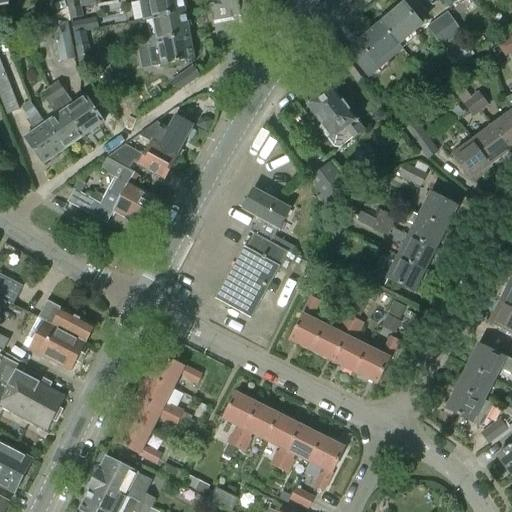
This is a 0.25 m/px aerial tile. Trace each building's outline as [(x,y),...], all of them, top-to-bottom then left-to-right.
[(0,0),(0,8),(9,6),(7,0),(0,0)] [(81,7),(79,0),(73,0),(66,2),(68,10),(81,7)] [(182,0),(138,0),(143,22),(153,20),(185,14),(182,0)] [(404,6),(381,25),(398,46),(422,27),(404,6)] [(83,16),(81,7),(68,10),(70,19),(83,16)] [(446,13),(437,20),(451,39),(461,32),(446,13)] [(157,38),(146,40),(147,46),(190,38),(185,14),(153,20),(157,38)] [(97,18),(72,23),(75,33),(99,28),(97,18)] [(451,39),(437,20),(427,28),(441,46),(451,39)] [(53,25),(60,63),(74,60),(67,23),(53,25)] [(381,25),(347,53),(363,72),(373,63),(375,65),(398,46),(381,25)] [(190,38),(147,46),(152,69),(194,60),(190,38)] [(91,56),(89,45),(76,48),(78,58),(91,56)] [(467,48),(458,54),(465,64),(474,58),(467,48)] [(108,61),(106,52),(91,56),(78,58),(81,67),(93,64),(108,61)] [(0,96),(7,115),(19,111),(0,62),(0,96)] [(193,66),(181,75),(188,85),(201,77),(193,66)] [(97,75),(89,80),(98,92),(105,87),(97,75)] [(59,83),(50,89),(83,137),(103,124),(85,97),(74,105),(59,83)] [(324,128),(321,130),(335,148),(340,149),(353,139),(355,142),(366,134),(331,88),(307,106),(324,128)] [(479,112),(469,98),(462,88),(455,93),(472,117),(479,112)] [(50,89),(41,95),(57,117),(46,124),(63,151),(83,137),(50,89)] [(469,98),(479,112),(480,112),(487,106),(477,92),(469,98)] [(32,106),(24,112),(37,130),(25,139),(43,165),(63,151),(46,124),(45,125),(32,106)] [(410,107),(397,116),(426,160),(436,152),(424,133),(426,131),(410,107)] [(511,114),(511,113),(492,127),(510,152),(511,150),(511,114)] [(139,136),(151,143),(176,157),(194,126),(181,119),(177,116),(163,140),(147,131),(139,136)] [(201,120),(197,127),(208,133),(214,122),(207,119),(201,120)] [(492,127),(473,141),(491,166),(510,152),(492,127)] [(491,166),(473,141),(453,155),(472,180),(491,166)] [(125,146),(107,159),(129,172),(134,163),(165,181),(178,158),(176,157),(151,143),(144,156),(125,146)] [(115,178),(108,191),(154,216),(162,202),(124,181),(129,172),(107,159),(101,170),(115,178)] [(336,195),(332,189),(341,182),(327,164),(309,178),(327,202),(336,195)] [(406,167),(401,177),(419,186),(427,169),(417,164),(413,170),(406,167)] [(75,190),(68,203),(106,225),(113,212),(147,230),(154,216),(108,191),(104,197),(95,192),(91,200),(75,190)] [(242,210),(260,219),(251,234),(253,235),(246,249),(244,248),(215,300),(251,319),(291,247),(274,238),(278,230),(279,230),(290,211),(253,190),(242,210)] [(430,194),(419,216),(447,229),(458,208),(430,194)] [(380,212),(376,220),(391,228),(395,220),(380,212)] [(362,213),(358,221),(387,236),(391,228),(376,220),(362,213)] [(419,216),(408,237),(436,251),(447,229),(419,216)] [(408,237),(398,258),(425,272),(436,251),(408,237)] [(425,272),(398,258),(387,279),(414,293),(425,272)] [(350,274),(370,284),(375,274),(355,264),(350,274)] [(313,293),(321,297),(332,275),(324,271),(313,293)] [(0,298),(2,299),(13,305),(22,286),(0,275),(0,298)] [(511,281),(500,302),(511,308),(511,281)] [(371,289),(366,299),(374,303),(379,293),(371,289)] [(290,341),(310,351),(323,327),(307,319),(310,315),(311,316),(319,301),(309,297),(300,315),(302,317),(290,341)] [(37,317),(45,321),(85,343),(94,326),(81,319),(46,300),(37,317)] [(511,308),(500,302),(489,324),(511,335),(511,308)] [(393,304),(388,315),(398,321),(404,310),(393,304)] [(310,351),(333,363),(354,319),(346,315),(339,329),(340,330),(338,335),(323,327),(310,351)] [(333,363),(355,374),(367,349),(352,341),(354,337),(355,337),(362,323),(354,319),(333,363)] [(85,343),(45,321),(29,350),(56,364),(70,372),(85,343)] [(367,349),(355,374),(377,385),(389,360),(390,360),(399,342),(391,338),(384,351),(385,352),(383,357),(367,349)] [(478,345),(467,367),(495,381),(500,370),(511,376),(511,361),(505,358),(505,359),(478,345)] [(158,355),(147,377),(173,390),(181,374),(188,378),(199,384),(203,376),(186,367),(185,369),(158,355)] [(0,357),(0,382),(9,387),(57,412),(64,398),(40,385),(43,380),(0,358),(0,357)] [(467,367),(457,388),(484,402),(495,381),(467,367)] [(147,377),(136,399),(180,422),(188,426),(192,418),(174,409),(182,395),(173,390),(147,377)] [(9,387),(0,382),(0,407),(47,432),(57,412),(9,387)] [(484,402),(457,388),(445,410),(473,424),(473,423),(482,428),(493,406),(484,402)] [(227,443),(221,454),(229,458),(235,447),(256,405),(236,394),(223,418),(237,426),(235,431),(233,430),(227,443)] [(136,399),(125,422),(150,434),(158,419),(165,422),(164,423),(177,429),(180,422),(136,399)] [(251,433),(265,440),(278,416),(256,405),(235,447),(243,451),(250,438),(248,437),(251,433)] [(269,464),(278,469),(299,426),(278,416),(265,440),(280,448),(277,452),(276,452),(269,464)] [(500,421),(481,435),(488,444),(507,431),(500,421)] [(150,434),(125,422),(114,442),(141,455),(140,457),(158,466),(161,458),(149,452),(149,453),(143,450),(150,434)] [(294,455),(309,463),(322,438),(299,426),(278,469),(286,473),(294,459),(292,459),(294,455)] [(322,438),(309,463),(324,471),(322,475),(321,474),(315,488),(323,493),(332,474),(344,449),(322,438)] [(0,442),(0,465),(23,477),(32,460),(18,452),(0,442)] [(511,446),(497,457),(511,476),(511,446)] [(105,458),(94,480),(124,496),(136,474),(105,458)] [(161,474),(180,484),(185,473),(166,464),(161,474)] [(23,477),(0,465),(0,486),(14,494),(23,477)] [(190,477),(186,486),(195,491),(200,482),(190,477)] [(94,480),(83,502),(102,511),(132,511),(133,511),(134,511),(148,511),(150,508),(138,502),(124,496),(94,480)] [(289,500),(307,509),(313,498),(295,489),(289,500)] [(212,501),(232,511),(237,501),(217,491),(212,501)] [(143,493),(138,502),(150,508),(155,499),(143,493)] [(0,511),(4,511),(9,503),(0,498),(0,511)] [(102,511),(83,502),(77,511),(102,511)]
